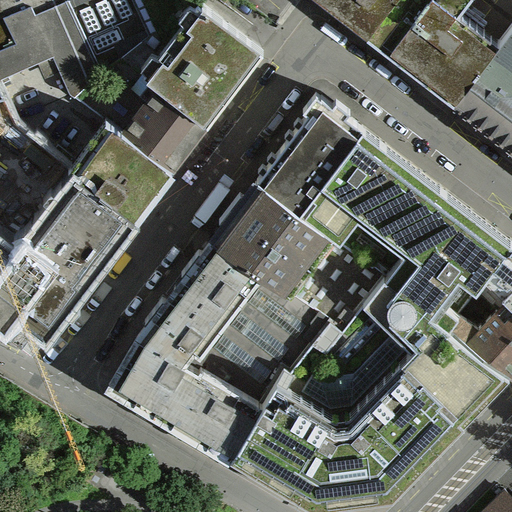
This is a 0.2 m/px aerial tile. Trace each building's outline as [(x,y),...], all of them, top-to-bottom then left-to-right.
[(0,0),(0,10),(15,44),(0,50),(0,84),(7,81),(5,76),(51,56),(67,94),(70,96),(73,96),(121,57),(147,35),(131,0),(0,0)] [(193,0),(131,0),(147,35),(121,57),(158,85),(205,122),(206,122),(212,114),(260,51),(193,0)] [(316,0),(342,19),(363,35),(364,34),(365,35),(365,36),(429,84),(451,101),(453,102),(498,43),(457,12),(466,0),(316,0)] [(0,10),(0,50),(15,44),(0,10)] [(511,25),(498,43),(453,102),(452,103),(454,104),(511,148),(511,25)] [(205,122),(158,85),(121,133),(169,169),(178,157),(205,122)] [(295,210),(359,126),(360,127),(344,114),(348,109),(343,106),(334,99),(330,103),(319,95),(318,96),(314,92),(301,109),(305,113),(255,179),(295,210)] [(0,318),(2,320),(11,309),(16,312),(44,334),(132,218),(50,154),(12,123),(0,97),(0,318)] [(169,169),(121,133),(108,123),(77,164),(56,147),(50,154),(132,218),(148,197),(169,169)] [(258,403),(227,455),(311,505),(348,500),(391,494),(508,374),(448,328),(449,327),(447,325),(456,313),(476,287),(484,276),(511,242),(501,235),(369,134),(360,127),(359,126),(295,210),(380,274),(339,327),(327,317),(287,369),(281,365),(258,403)] [(339,327),(380,274),(295,210),(255,179),(233,208),(210,239),(327,317),(339,327)] [(281,365),(287,369),(327,317),(210,239),(209,239),(200,251),(196,249),(190,257),(179,271),(182,275),(174,285),(224,318),(191,363),(198,367),(258,403),(281,365)] [(484,276),(511,302),(511,243),(511,242),(484,276)] [(448,328),(508,374),(511,368),(511,302),(484,276),(476,287),(497,307),(476,328),(456,313),(447,325),(449,327),(448,328)] [(224,318),(174,285),(164,298),(160,297),(149,311),(143,319),(145,322),(138,332),(191,363),(224,318)] [(113,373),(107,384),(167,420),(198,367),(191,363),(138,332),(132,342),(113,373)] [(195,436),(226,455),(227,455),(258,403),(198,367),(167,420),(195,436)] [(511,511),(511,500),(511,501),(502,490),(479,511),(511,511)]
